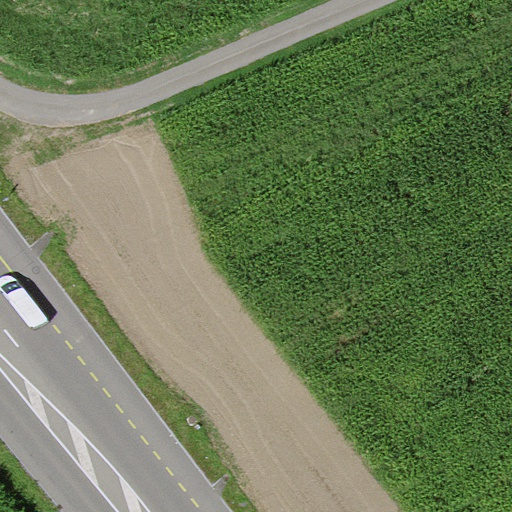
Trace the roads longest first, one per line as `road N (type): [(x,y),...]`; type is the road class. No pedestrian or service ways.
road 1 (track): [(364,0),(110,107),(34,106),(0,88)]
road 2 (secondary): [(0,317),(155,511)]
